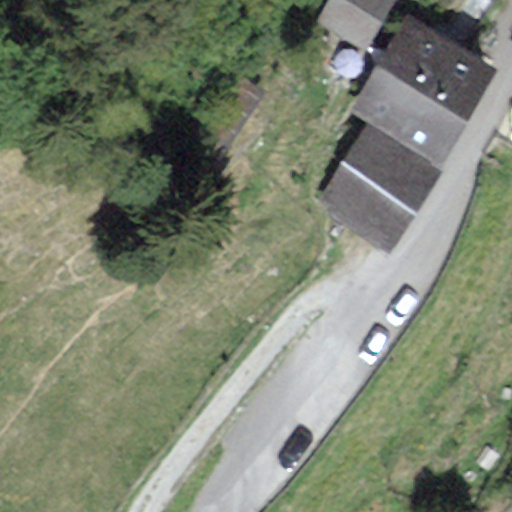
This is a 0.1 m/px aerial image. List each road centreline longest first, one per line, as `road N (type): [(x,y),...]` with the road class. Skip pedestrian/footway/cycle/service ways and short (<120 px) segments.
road 1 (unclassified): [(511,47),(424,238),(219,488),(209,511)]
road 2 (track): [(357,319),(313,326),(264,352),(146,511)]
